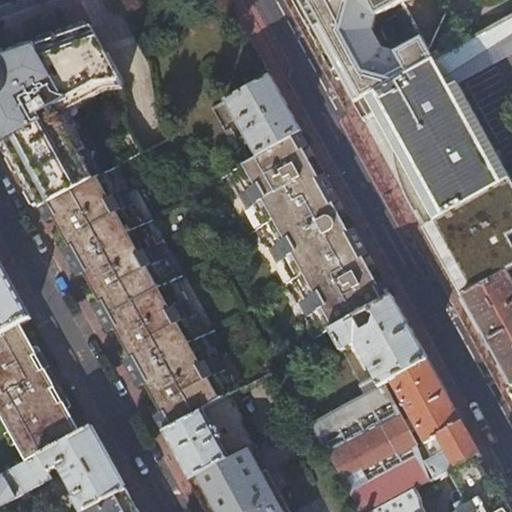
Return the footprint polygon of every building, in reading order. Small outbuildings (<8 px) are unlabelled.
[(378,20),(403,6),(399,0),(296,0),(299,4),(301,3),(308,15),(315,28),(313,29),(355,106),(433,63),(423,44),(398,57),(392,56),(387,59),(384,55),(374,34),(378,20)] [(511,19),(495,29),(502,42),(511,36),(511,19)] [(128,93),(93,25),(0,58),(0,111),(52,205),(89,185),(106,175),(74,120),(128,93)] [(423,44),(433,63),(434,62),(424,44),(423,44)] [(249,89),(271,77),(261,58),(239,71),(249,89)] [(433,63),(355,106),(365,123),(370,120),(376,117),(393,148),(395,167),(398,178),(404,193),(412,208),(427,236),(462,298),(508,274),(511,271),(511,206),(511,207),(433,63)] [(290,139),(302,132),(281,95),(271,77),(249,89),(225,102),(255,158),(290,139)] [(376,117),(370,120),(392,161),(395,167),(394,156),(393,148),(376,117)] [(335,331),(382,305),(369,281),(370,278),(370,275),(369,273),(367,271),(366,270),(364,269),(362,269),(340,228),(340,225),(341,223),(341,220),(339,217),(337,216),(335,215),(332,215),(309,174),(310,173),(311,171),(312,169),(312,167),(311,165),(311,164),(310,163),(307,161),(304,160),(302,160),(290,139),(255,158),(243,165),(253,188),(249,190),(257,204),(261,201),(264,206),(284,242),(279,245),(288,260),(293,258),(315,296),(310,299),(318,313),(323,310),(335,331)] [(163,407),(174,427),(230,397),(216,373),(221,370),(214,358),(209,361),(185,319),(190,317),(183,303),(178,306),(156,265),(160,262),(155,251),(150,254),(127,213),(132,210),(124,196),(119,199),(106,175),(89,185),(52,205),(64,228),(62,231),(61,235),(62,238),(64,241),(67,242),(69,243),(72,242),(95,283),(93,285),(91,288),(91,291),(92,293),(94,296),(96,297),(99,297),(102,296),(125,339),(123,342),(123,345),(123,347),(125,350),(127,351),(130,352),(132,352),(155,393),(154,395),(153,397),(152,400),(153,403),(155,406),(158,407),(161,407),(163,407)] [(0,337),(22,326),(33,319),(13,284),(0,260),(0,337)] [(486,343),(511,389),(511,388),(511,281),(508,274),(462,298),(486,343)] [(365,395),(428,360),(412,332),(394,298),(382,305),(335,331),(330,333),(341,352),(342,352),(350,349),(352,353),(359,350),(373,377),(360,385),(365,395)] [(0,418),(27,465),(82,436),(22,326),(0,337),(0,351),(0,352),(0,418)] [(372,511),(415,490),(448,473),(481,456),(475,446),(428,360),(365,395),(312,425),(359,511),(372,511)] [(250,449),(281,432),(269,412),(271,412),(271,409),(267,402),(265,401),(264,402),(253,384),(230,397),(174,427),(163,433),(176,456),(190,481),(250,449)] [(80,511),(87,511),(128,491),(111,460),(94,429),(82,436),(27,465),(0,479),(0,508),(53,480),(49,473),(59,468),(69,486),(67,488),(80,511)] [(207,511),(285,511),(250,449),(190,481),(207,511)] [(458,511),(511,511),(511,510),(495,480),(490,483),(477,460),(482,458),(481,456),(448,473),(459,491),(457,490),(456,490),(454,491),(452,492),(451,494),(450,498),(458,511)] [(425,511),(423,507),(421,500),(415,490),(372,511),(425,511)] [(139,511),(128,491),(87,511),(139,511)]
